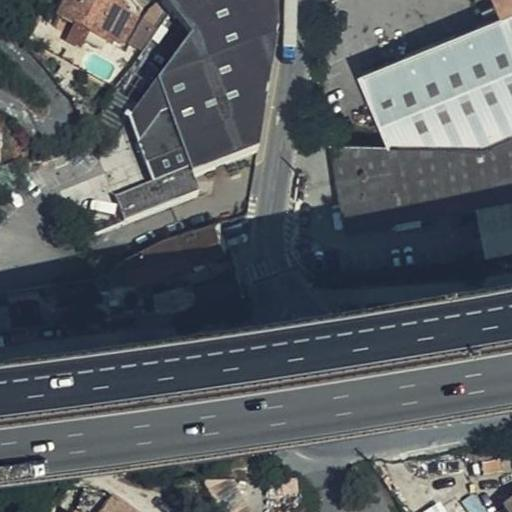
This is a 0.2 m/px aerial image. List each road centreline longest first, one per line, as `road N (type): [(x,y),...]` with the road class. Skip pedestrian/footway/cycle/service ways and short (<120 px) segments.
road 1 (motorway): [(0,452),(511,374)]
road 2 (motorway): [(511,313),(0,390)]
road 3 (unclassified): [(277,282),(311,422),(360,439),(506,417)]
road 4 (unclassified): [(277,282),(273,181),(305,0)]
road 5 (unclassified): [(506,417),(396,371),(277,282)]
